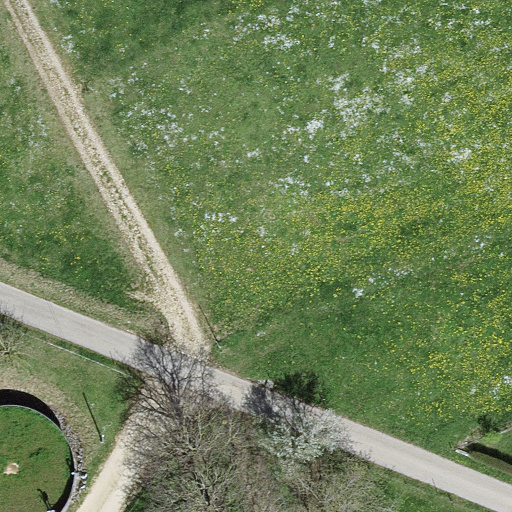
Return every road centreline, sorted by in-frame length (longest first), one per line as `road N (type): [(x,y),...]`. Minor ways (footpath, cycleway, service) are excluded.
road 1 (track): [(200,377),(167,296),(13,0)]
road 2 (residential): [(511,502),(200,377)]
road 3 (unclassified): [(200,377),(0,299)]
road 4 (track): [(200,377),(269,511)]
